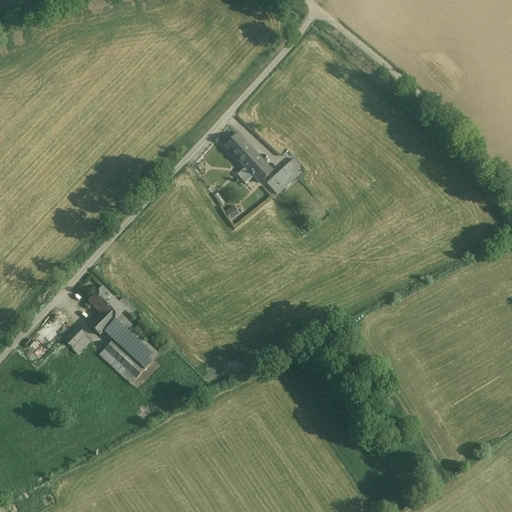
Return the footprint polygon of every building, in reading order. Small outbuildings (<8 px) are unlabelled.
[(237,135),(224,147),(259,184),(272,172),(237,135)] [(293,160),(267,185),(279,197),(305,172),(293,160)] [(235,205),(227,211),(232,220),(241,214),(235,205)] [(102,289),(89,303),(102,315),(91,326),(103,337),(127,312),(102,289)] [(114,343),(100,357),(128,383),(157,352),(132,329),(134,327),(132,325),(141,316),(124,300),(120,305),(128,312),(106,336),(114,343)] [(48,348),(72,324),(61,313),(37,336),(48,348)] [(90,344),(84,338),(72,351),(78,357),(90,344)]
